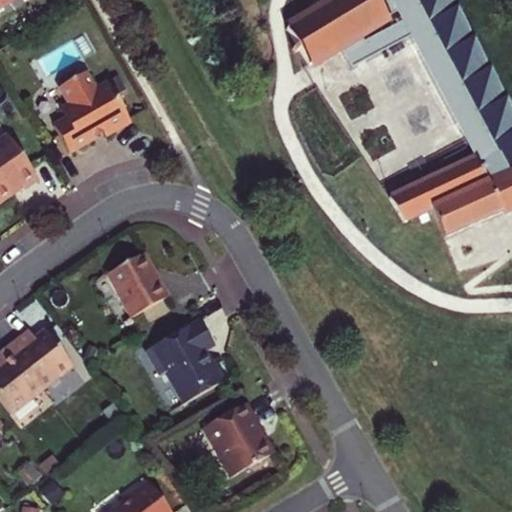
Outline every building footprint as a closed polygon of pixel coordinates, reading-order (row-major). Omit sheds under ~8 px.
[(0,0),(0,10),(18,0),(0,0)] [(380,0),(336,0),(317,12),(314,8),(311,10),(313,14),(303,20),(301,16),(297,18),(300,22),(288,29),(309,65),(322,58),(324,62),(328,60),(325,56),(336,50),(338,54),(341,52),(339,48),(340,48),(360,36),(362,35),(364,39),(368,37),(365,33),(375,27),(378,31),(381,29),(379,25),(391,18),(390,17),(380,0)] [(511,107),(454,0),(380,0),(390,17),(397,14),(402,24),(364,43),(360,36),(340,48),(351,70),(409,38),(473,158),(387,199),(404,222),(419,215),(423,222),(430,218),(427,211),(432,209),(445,238),(511,210),(511,209),(511,107)] [(91,91),(81,74),(55,89),(65,106),(55,112),(61,121),(49,128),(65,155),(90,140),(89,139),(99,133),(101,137),(126,123),(103,84),(91,91)] [(0,139),(0,202),(22,188),(24,190),(38,181),(7,135),(0,139)] [(140,251),(103,274),(129,316),(167,293),(140,251)] [(209,343),(195,319),(141,351),(156,375),(161,372),(181,404),(227,375),(215,354),(206,359),(200,349),(209,343)] [(41,327),(30,335),(23,341),(17,334),(4,344),(28,374),(38,387),(68,363),(41,327)] [(30,335),(25,328),(17,334),(23,341),(30,335)] [(28,374),(4,344),(0,347),(0,402),(7,411),(38,387),(28,374)] [(258,426),(243,401),(200,427),(211,445),(213,443),(232,474),(270,451),(255,427),(258,426)] [(169,511),(146,483),(123,501),(124,503),(113,511),(169,511)]
